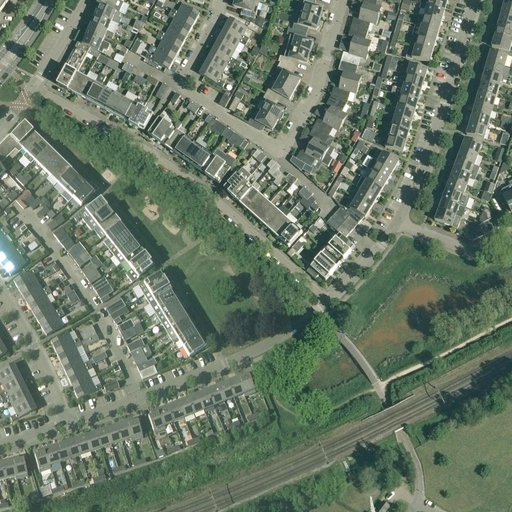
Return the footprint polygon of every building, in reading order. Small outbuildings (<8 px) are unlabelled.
[(0,0),(0,12),(4,7),(8,0),(0,0)] [(124,3),(117,1),(116,0),(98,0),(97,4),(99,5),(120,13),(124,3)] [(242,10),(240,15),(240,16),(255,20),(259,3),(248,0),(235,0),(234,7),(242,10)] [(312,0),(300,0),(300,3),(305,4),(302,15),(320,20),(323,9),(314,7),(312,6),(314,0),(312,0)] [(377,0),(358,0),(358,2),(363,3),(361,12),(379,17),(381,8),(375,6),(377,0)] [(404,0),(403,4),(401,10),(407,11),(410,2),(404,0)] [(448,1),(444,0),(425,0),(424,5),(445,11),(448,1)] [(118,18),(120,13),(99,5),(95,15),(118,25),(120,21),(118,18)] [(172,10),(170,13),(193,26),(200,15),(182,5),(178,13),(172,10)] [(426,10),(424,17),(441,22),(445,11),(424,5),(424,6),(421,6),(420,9),(426,10)] [(511,7),(504,5),(501,16),(511,19),(511,7)] [(376,26),(379,17),(361,12),(358,20),(353,19),(351,28),(368,33),(370,24),(376,26)] [(170,28),(187,37),(193,26),(170,13),(168,17),(174,20),(170,28)] [(316,31),(320,20),(302,15),(297,14),(292,30),(306,35),(308,29),(316,31)] [(114,35),(118,25),(95,15),(91,25),(114,35)] [(511,19),(501,16),(498,26),(511,30),(511,19)] [(258,17),(256,20),(254,24),(262,28),(265,20),(258,17)] [(441,22),(424,17),(421,27),(438,32),(441,22)] [(230,19),(224,30),(247,43),(249,40),(243,36),(248,29),(230,19)] [(111,40),(114,35),(91,25),(86,35),(103,42),(105,37),(111,40)] [(438,32),(421,27),(416,26),(413,37),(435,43),(438,32)] [(511,30),(498,26),(495,37),(511,41),(511,30)] [(160,32),(158,35),(181,48),(187,37),(170,28),(166,35),(160,32)] [(374,34),(368,33),(351,28),(348,37),(353,38),(351,46),(369,52),(374,34)] [(287,47),(310,54),(313,43),(305,40),(306,35),(292,30),(288,29),(287,35),(290,36),(287,47)] [(224,30),(218,42),(235,51),(239,44),(245,47),(247,43),(224,30)] [(103,42),(86,35),(82,45),(91,49),(96,51),(102,54),(104,49),(107,49),(109,45),(103,42)] [(162,42),(159,48),(176,58),(181,48),(158,35),(156,39),(162,42)] [(410,47),(432,53),(435,43),(413,37),(410,47)] [(509,52),(511,42),(511,41),(495,37),(492,48),(509,52)] [(235,51),(218,42),(212,53),(235,65),(237,62),(231,58),(235,51)] [(91,49),(82,45),(78,43),(64,69),(65,68),(66,68),(64,72),(75,78),(77,73),(88,54),(91,49)] [(366,61),(369,52),(351,46),(348,55),(343,53),(341,62),(358,67),(360,59),(366,61)] [(307,65),(310,54),(287,47),(284,58),(280,57),(278,62),(280,63),(296,70),(296,69),(298,62),(307,65)] [(407,58),(412,59),(429,64),(432,53),(410,47),(407,58)] [(176,58),(159,48),(154,57),(148,54),(146,58),(169,71),(176,58)] [(88,54),(93,57),(96,51),(91,49),(88,54)] [(491,51),(488,62),(505,67),(508,56),(491,51)] [(212,53),(206,63),(224,72),(227,66),(233,69),(235,65),(212,53)] [(388,57),(384,69),(389,70),(392,58),(388,57)] [(105,67),(111,70),(114,64),(109,61),(106,67),(105,67)] [(355,75),(358,67),(341,62),(338,71),(343,73),(341,81),(359,86),(361,77),(355,75)] [(502,77),(505,67),(488,62),(485,72),(502,77)] [(224,72),(206,63),(199,75),(223,88),(225,84),(219,80),(224,72)] [(292,76),(296,70),(280,63),(277,68),(284,72),(278,82),(295,91),(300,81),(292,76)] [(125,64),(123,69),(122,71),(131,76),(134,69),(125,64)] [(410,65),(407,75),(424,80),(427,70),(410,65)] [(64,72),(60,79),(57,85),(68,91),(75,78),(64,72)] [(96,72),(91,81),(87,79),(77,96),(87,101),(101,75),(96,72)] [(482,83),(499,88),(502,77),(485,72),(482,83)] [(77,73),(75,78),(68,91),(77,96),(87,79),(77,73)] [(421,91),(424,80),(407,75),(403,74),(401,78),(406,79),(404,86),(421,91)] [(107,78),(101,75),(87,101),(96,106),(106,89),(102,87),(107,78)] [(145,82),(150,85),(151,85),(154,79),(149,77),(146,81),(145,82)] [(144,85),(145,82),(146,81),(141,79),(138,85),(143,87),(144,85)] [(333,88),(331,97),(347,104),(348,101),(354,103),(359,86),(341,81),(338,89),(333,88)] [(289,101),(295,91),(278,82),(273,92),(269,89),(266,94),(277,101),(279,102),(281,96),(289,101)] [(496,98),(499,88),(482,83),(479,94),(496,98)] [(418,101),(421,91),(404,86),(401,96),(418,101)] [(106,112),(115,94),(106,89),(96,106),(106,112)] [(235,97),(235,98),(241,101),(242,101),(244,96),(237,93),(235,97)] [(115,94),(106,112),(115,117),(125,99),(115,94)] [(175,105),(178,100),(181,97),(176,94),(171,102),(175,105)] [(279,102),(277,101),(266,94),(263,100),(267,102),(261,112),(278,121),(283,111),(276,107),(279,102)] [(494,106),(496,98),(479,94),(476,104),(497,110),(498,107),(494,106)] [(224,95),(219,105),(225,108),(231,99),(224,95)] [(401,96),(398,107),(415,112),(418,101),(401,96)] [(347,104),(331,97),(326,105),(331,107),(327,115),(343,124),(348,116),(342,113),(347,104)] [(235,98),(229,110),(234,113),(241,101),(235,98)] [(125,122),(134,104),(125,99),(115,117),(125,122)] [(136,101),(134,104),(125,122),(134,127),(144,109),(147,105),(142,102),(139,102),(136,101)] [(187,109),(191,112),(195,106),(191,103),(188,107),(187,109)] [(473,115),(490,120),(491,115),(496,116),(498,110),(497,110),(476,104),(473,115)] [(195,106),(191,112),(195,115),(199,109),(195,106)] [(412,122),(415,112),(398,107),(395,117),(412,122)] [(144,109),(134,127),(144,132),(154,115),(144,109)] [(272,131),(278,121),(261,112),(258,118),(253,116),(248,125),(253,127),(256,122),(272,131)] [(148,135),(157,141),(168,125),(163,121),(166,118),(162,115),(148,135)] [(318,120),(313,128),(329,137),(333,129),(339,132),(343,124),(327,115),(322,123),(318,120)] [(487,130),(490,120),(473,115),(470,125),(487,130)] [(204,122),(208,125),(213,119),(209,116),(204,122)] [(409,133),(412,122),(395,117),(392,128),(409,133)] [(213,119),(208,125),(212,128),(217,121),(213,119)] [(368,120),(367,126),(366,129),(373,131),(375,122),(368,120)] [(0,165),(15,150),(33,132),(24,124),(11,137),(10,136),(11,135),(10,135),(0,145),(0,165)] [(177,131),(168,125),(157,141),(165,147),(177,131)] [(484,141),(487,130),(470,125),(467,136),(484,141)] [(313,139),(309,146),(326,156),(330,147),(325,144),(329,137),(313,128),(309,136),(313,139)] [(406,143),(409,133),(392,128),(389,135),(384,133),(383,137),(406,143)] [(221,136),(225,139),(230,131),(227,129),(221,136)] [(174,153),(186,137),(177,131),(165,147),(174,153)] [(230,131),(225,139),(229,142),(234,134),(230,131)] [(365,131),(362,139),(367,141),(371,133),(365,131)] [(40,139),(33,132),(15,150),(19,153),(22,150),(26,153),(40,139)] [(503,134),(500,145),(506,146),(509,136),(503,134)] [(195,143),(186,137),(174,153),(183,160),(195,143)] [(406,143),(383,137),(382,140),(387,141),(385,149),(403,154),(406,143)] [(34,161),(48,147),(40,139),(26,153),(34,161)] [(465,139),(461,149),(478,156),(482,145),(465,139)] [(245,141),(242,145),(239,149),(243,152),(248,144),(245,141)] [(360,142),(356,149),(360,151),(364,144),(360,142)] [(192,166),(203,150),(195,143),(183,160),(192,166)] [(333,160),(326,156),(309,146),(305,154),(300,152),(296,160),(311,169),(315,161),(328,168),(333,160)] [(56,154),(48,147),(34,161),(42,169),(56,154)] [(501,164),(506,150),(498,148),(494,161),(501,164)] [(474,166),(478,156),(461,149),(458,160),(474,166)] [(212,156),(203,150),(192,166),(201,172),(212,156)] [(258,151),(252,157),(256,160),(262,154),(258,151)] [(383,153),(378,162),(393,172),(399,162),(383,153)] [(63,162),(56,154),(42,169),(50,176),(63,162)] [(221,162),(212,156),(201,172),(210,178),(221,162)] [(388,181),(393,172),(378,162),(378,163),(372,159),(367,168),(372,172),(388,181)] [(471,176),(474,166),(458,160),(454,170),(471,176)] [(267,167),(271,170),(276,164),(272,161),(267,167)] [(71,170),(63,162),(50,176),(57,184),(71,170)] [(231,169),(221,162),(210,178),(219,185),(231,169)] [(337,162),(331,171),(337,174),(342,166),(337,162)] [(276,164),(271,170),(268,173),(272,176),(280,167),(276,164)] [(345,168),(340,175),(345,178),(349,171),(345,168)] [(79,177),(71,170),(57,184),(65,192),(79,177)] [(467,186),(471,176),(454,170),(450,180),(467,186)] [(224,189),(233,198),(246,183),(246,182),(249,179),(243,173),(240,171),(224,189)] [(359,177),(362,178),(382,190),(388,181),(372,172),(368,178),(366,177),(367,175),(361,172),(359,177)] [(278,188),(284,181),(286,178),(282,174),(273,183),(278,188)] [(20,175),(16,179),(23,187),(27,183),(20,175)] [(286,178),(284,181),(288,184),(293,178),(289,175),(286,178)] [(87,185),(79,177),(65,192),(61,196),(69,204),(73,199),(87,185)] [(293,178),(288,184),(291,187),(297,181),(293,178)] [(377,200),(382,190),(362,178),(356,187),(361,190),(377,200)] [(464,193),(467,186),(450,180),(446,190),(467,198),(468,195),(464,193)] [(337,181),(332,188),(337,191),(341,184),(337,181)] [(511,181),(510,182),(511,185),(510,186),(511,189),(511,192),(503,197),(511,214),(511,213),(511,181)] [(251,187),(246,183),(233,198),(240,204),(258,185),(255,183),(251,187)] [(95,193),(87,185),(73,199),(81,207),(95,193)] [(240,204),(248,212),(262,197),(256,192),(260,187),(258,185),(240,204)] [(487,185),(484,193),(491,195),(494,188),(487,185)] [(304,197),(308,192),(304,188),(301,192),(299,193),(304,197)] [(337,191),(332,188),(328,195),(333,198),(337,191)] [(361,190),(355,200),(371,209),(377,200),(361,190)] [(465,201),(467,198),(446,190),(442,201),(459,207),(462,200),(465,201)] [(25,201),(31,195),(27,191),(15,202),(24,210),(28,205),(25,201)] [(309,192),(305,197),(303,198),(307,201),(313,196),(309,192)] [(484,193),(481,200),(489,203),(491,195),(484,193)] [(42,202),(38,197),(35,200),(32,195),(25,201),(33,210),(42,202)] [(270,204),(262,197),(248,212),(256,219),(270,204)] [(86,223),(91,219),(107,206),(100,198),(74,218),(77,222),(82,218),(86,223)] [(354,212),(364,218),(365,219),(371,209),(355,200),(350,209),(354,212)] [(455,217),(459,207),(442,201),(438,211),(455,217)] [(319,209),(314,203),(310,207),(316,212),(319,209)] [(265,226),(278,211),(270,204),(256,219),(265,226)] [(114,215),(107,206),(91,219),(86,223),(92,232),(94,231),(114,215)] [(482,224),(493,218),(489,210),(484,208),(479,222),(482,224)] [(349,217),(340,209),(336,214),(345,222),(349,217)] [(286,219),(278,211),(265,226),(273,233),(286,219)] [(462,219),(455,217),(438,211),(435,221),(458,230),(462,219)] [(358,225),(364,218),(354,212),(349,217),(358,225)] [(336,214),(332,218),(340,226),(345,222),(336,214)] [(121,223),(114,215),(94,231),(100,240),(105,236),(121,223)] [(65,221),(60,216),(53,221),(57,227),(65,221)] [(349,217),(345,222),(354,230),(358,225),(349,217)] [(336,231),(340,226),(332,218),(327,223),(336,231)] [(294,226),(286,219),(273,233),(281,241),(294,226)] [(349,234),(354,230),(345,222),(340,226),(349,234)] [(105,236),(108,240),(104,243),(107,248),(127,232),(121,223),(105,236)] [(469,240),(472,241),(484,235),(478,225),(475,224),(469,240)] [(302,233),(294,226),(281,241),(289,248),(302,233)] [(336,231),(340,235),(340,234),(345,239),(349,234),(340,226),(336,231)] [(57,239),(63,234),(60,230),(54,234),(57,239)] [(10,234),(7,231),(0,236),(0,252),(10,245),(4,238),(10,234)] [(134,241),(127,232),(107,248),(114,256),(134,241)] [(354,247),(345,239),(340,234),(340,235),(333,243),(348,256),(355,248),(354,247)] [(34,241),(28,247),(32,252),(38,246),(34,241)] [(141,249),(134,241),(114,256),(121,265),(125,262),(141,249)] [(348,256),(333,243),(325,251),(340,264),(348,256)] [(64,249),(67,252),(73,247),(70,244),(65,248),(64,249)] [(0,252),(0,264),(2,267),(23,250),(20,247),(15,251),(10,245),(0,252)] [(323,254),(318,259),(333,272),(340,264),(325,251),(321,247),(318,250),(323,254)] [(73,248),(67,253),(70,256),(73,261),(79,256),(73,248)] [(288,254),(292,257),(297,251),(294,248),(288,254)] [(125,262),(132,270),(148,258),(141,249),(125,262)] [(25,253),(23,250),(2,267),(10,277),(26,265),(20,258),(25,253)] [(77,265),(79,268),(85,264),(79,257),(74,261),(77,265)] [(148,258),(132,270),(126,275),(133,284),(154,267),(148,258)] [(325,281),(333,272),(318,259),(310,268),(325,281)] [(86,278),(96,271),(92,264),(81,271),(86,278)] [(20,293),(37,283),(33,276),(39,273),(36,269),(14,282),(20,293)] [(86,278),(89,283),(90,285),(101,278),(96,271),(86,278)] [(139,286),(144,295),(166,282),(160,273),(139,286)] [(94,290),(97,296),(110,287),(107,282),(94,290)] [(144,295),(150,305),(172,291),(166,282),(144,295)] [(37,283),(20,293),(27,304),(50,291),(47,287),(42,291),(37,283)] [(110,287),(97,296),(100,301),(113,292),(110,287)] [(27,304),(33,315),(50,305),(46,298),(52,294),(50,291),(27,304)] [(156,314),(160,311),(177,301),(172,291),(150,305),(156,314)] [(67,296),(70,302),(77,297),(74,292),(67,296)] [(121,300),(106,309),(110,316),(125,307),(121,300)] [(177,301),(160,311),(156,314),(161,323),(183,310),(177,301)] [(33,315),(40,326),(62,312),(60,309),(54,312),(50,305),(33,315)] [(161,323),(167,333),(189,319),(183,310),(161,323)] [(62,312),(40,326),(46,337),(63,327),(59,319),(65,316),(62,312)] [(173,342),(177,339),(194,329),(189,319),(167,333),(173,342)] [(117,328),(120,335),(133,328),(134,327),(131,320),(117,328)] [(136,336),(133,328),(120,335),(124,342),(136,336)] [(200,338),(194,329),(177,339),(183,348),(200,338)] [(56,354),(80,343),(79,339),(72,342),(69,334),(51,343),(56,354)] [(96,335),(84,341),(86,347),(99,341),(96,335)] [(206,347),(200,338),(183,348),(189,358),(206,347)] [(130,353),(145,346),(141,339),(127,346),(130,353)] [(56,354),(62,366),(80,357),(76,350),(82,347),(80,343),(56,354)] [(148,353),(145,346),(130,353),(134,360),(133,360),(135,364),(146,359),(144,355),(148,353)] [(93,358),(95,364),(108,358),(105,352),(93,358)] [(62,366),(67,377),(91,366),(89,362),(83,365),(80,357),(62,366)] [(146,359),(135,364),(137,368),(148,363),(146,359)] [(0,381),(3,387),(20,378),(13,365),(0,371),(0,381)] [(67,377),(72,389),(90,380),(87,373),(93,370),(91,366),(67,377)] [(154,367),(139,373),(142,380),(142,381),(157,375),(154,367)] [(244,376),(237,379),(243,395),(244,398),(255,393),(249,377),(245,378),(244,376)] [(20,378),(3,387),(5,392),(0,395),(0,397),(1,399),(25,388),(20,378)] [(227,383),(233,399),(243,395),(237,379),(227,383)] [(94,388),(90,380),(72,389),(78,401),(102,389),(100,385),(94,388)] [(117,382),(104,387),(106,393),(120,388),(117,382)] [(227,383),(217,387),(224,403),(233,399),(227,383)] [(217,387),(207,391),(214,407),(224,403),(217,387)] [(30,398),(25,388),(1,399),(3,403),(9,400),(12,406),(30,398)] [(197,395),(204,411),(214,407),(207,391),(197,395)] [(197,395),(187,399),(194,415),(204,411),(197,395)] [(30,398),(12,406),(16,415),(10,418),(12,422),(36,411),(30,398)] [(177,403),(184,419),(194,415),(187,399),(177,403)] [(177,403),(167,407),(174,423),(184,419),(177,403)] [(167,407),(158,411),(164,427),(174,423),(167,407)] [(165,430),(164,427),(158,411),(150,414),(151,417),(148,418),(155,434),(165,430)] [(125,423),(131,440),(132,443),(143,439),(137,422),(134,423),(133,421),(125,423)] [(125,423),(115,426),(121,443),(131,440),(125,423)] [(105,430),(111,447),(121,443),(115,426),(105,430)] [(105,430),(95,433),(101,450),(111,447),(105,430)] [(90,453),(101,450),(95,433),(85,437),(90,453)] [(85,437),(75,440),(80,457),(90,453),(85,437)] [(75,440),(65,444),(70,460),(80,457),(75,440)] [(70,460),(65,444),(54,447),(60,464),(70,460)] [(54,447),(44,450),(50,467),(60,464),(54,447)] [(50,467),(44,450),(37,453),(38,456),(34,457),(40,474),(51,470),(50,467)] [(11,461),(16,478),(16,480),(28,477),(23,460),(19,461),(19,458),(11,461)] [(11,461),(1,463),(5,480),(16,478),(11,461)] [(383,503),(377,511),(385,511),(389,507),(383,503)]
